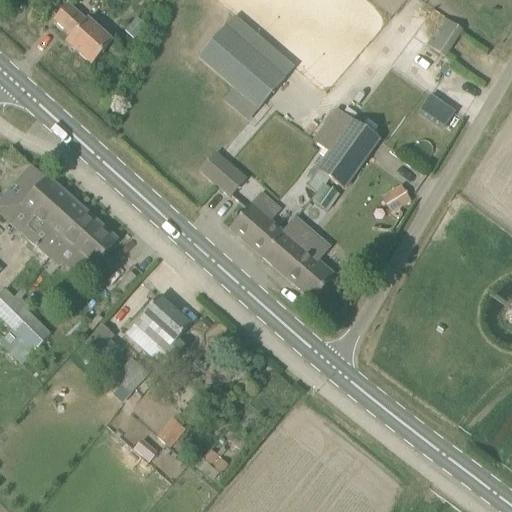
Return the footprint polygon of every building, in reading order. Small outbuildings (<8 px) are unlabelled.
[(91,66),(113,42),(71,4),(54,22),(72,39),(67,44),(91,66)] [(444,17),(429,46),(445,54),(460,25),(444,17)] [(285,80),(225,29),(199,59),(259,111),(285,80)] [(443,132),(454,116),(429,98),(418,114),(443,132)] [(312,142),(328,153),(332,156),(353,124),(335,110),(312,142)] [(344,190),(378,142),(353,124),(332,156),(328,153),(315,170),(344,190)] [(247,181),(216,154),(200,172),(230,199),(247,181)] [(0,216),(49,260),(54,255),(88,217),(31,167),(0,201),(0,216)] [(381,199),(393,215),(414,200),(402,184),(381,199)] [(283,233),(271,223),(281,212),(261,194),(230,230),(263,259),(293,222),(283,233)] [(70,250),(92,269),(116,242),(88,217),(54,255),(61,261),(70,250)] [(312,302),(333,278),(317,263),(327,251),(293,222),(263,259),(312,302)] [(36,350),(46,340),(49,338),(5,292),(0,296),(0,317),(13,331),(0,343),(0,345),(21,366),(36,350)] [(176,362),(188,349),(178,341),(190,328),(158,299),(135,326),(176,362)] [(97,356),(114,337),(102,327),(86,345),(97,356)] [(132,360),(115,379),(108,387),(115,394),(123,386),(132,395),(150,375),(132,360)] [(212,468),(219,459),(211,452),(203,461),(212,468)] [(219,459),(212,468),(220,475),(228,466),(219,459)]
